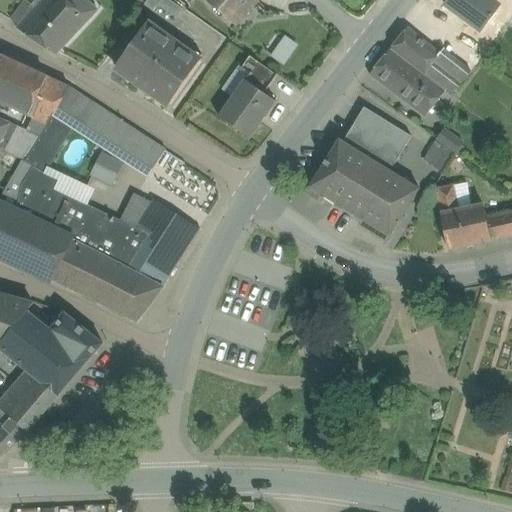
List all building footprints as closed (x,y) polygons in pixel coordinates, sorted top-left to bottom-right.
[(21,25),(17,29),(56,56),(80,31),(45,0),(36,10),(21,25)] [(98,11),(86,0),(45,0),(80,31),(98,11)] [(148,0),(145,5),(155,12),(159,7),(163,0),(148,0)] [(183,9),(170,0),(163,0),(159,7),(177,19),(183,9)] [(204,0),(232,24),(252,1),(256,4),(259,0),(204,0)] [(431,0),(430,2),(463,27),(477,38),(497,12),(505,0),(431,0)] [(511,0),(505,0),(497,12),(510,21),(511,22),(511,0)] [(24,2),(12,19),(21,25),(36,10),(24,2)] [(510,21),(497,12),(477,38),(463,27),(440,56),(425,75),(447,92),(451,95),(454,97),(491,49),(489,48),(510,21)] [(200,62),(148,24),(117,68),(170,105),(200,62)] [(440,56),(407,29),(391,49),(425,75),(440,56)] [(283,35),(273,58),(288,64),(298,42),(283,35)] [(447,92),(391,49),(370,75),(426,119),(447,92)] [(0,102),(16,110),(36,72),(2,57),(0,60),(0,102)] [(278,76),(251,57),(244,68),(251,73),(246,81),(265,94),(278,76)] [(224,92),(233,99),(246,81),(251,73),(244,68),(241,67),(224,92)] [(36,72),(16,110),(47,125),(50,121),(70,88),(36,72)] [(265,94),(246,81),(233,99),(220,117),(250,138),(276,102),(265,94)] [(80,95),(70,88),(50,121),(40,137),(39,138),(26,159),(24,159),(14,173),(16,173),(12,180),(24,186),(80,95)] [(80,95),(24,186),(35,191),(45,175),(48,171),(74,128),(90,101),(80,95)] [(166,150),(90,101),(74,128),(149,177),(166,150)] [(412,138),(365,110),(344,143),(391,172),(412,138)] [(0,147),(12,125),(0,119),(0,147)] [(40,137),(13,125),(12,125),(0,147),(24,159),(26,159),(39,138),(40,137)] [(463,144),(444,130),(436,140),(456,154),(463,144)] [(391,172),(339,141),(311,189),(392,237),(420,189),(391,172)] [(446,148),(436,142),(424,161),(434,167),(445,149),(446,148)] [(455,154),(445,149),(434,167),(434,168),(443,173),(455,154)] [(104,154),(93,175),(104,181),(108,174),(102,171),(110,157),(104,154)] [(124,164),(110,157),(102,171),(108,174),(104,181),(113,185),(124,164)] [(89,207),(95,193),(48,171),(45,175),(59,182),(55,191),(89,207)] [(0,203),(0,258),(17,266),(18,264),(137,322),(163,288),(114,262),(136,229),(122,222),(89,207),(55,191),(59,182),(45,175),(35,191),(43,195),(37,208),(31,205),(26,216),(0,203)] [(24,186),(12,180),(5,192),(31,205),(37,208),(43,195),(35,191),(24,186)] [(468,184),(455,187),(461,211),(473,209),(468,184)] [(455,186),(438,190),(443,215),(461,211),(455,187),(455,186)] [(31,205),(5,192),(0,200),(0,203),(26,216),(31,205)] [(136,229),(114,262),(163,288),(200,230),(154,201),(147,212),(136,229)] [(132,204),(122,222),(136,229),(147,212),(132,204)] [(443,215),(442,215),(449,251),(492,242),(487,220),(484,206),(473,209),(461,211),(443,215)] [(511,214),(487,220),(492,242),(511,237),(511,214)] [(35,305),(0,294),(0,345),(29,312),(35,305)] [(29,312),(0,345),(0,348),(27,370),(27,371),(58,396),(103,344),(65,313),(59,321),(57,319),(49,328),(29,312)] [(1,401),(0,402),(0,408),(27,432),(58,396),(27,371),(27,370),(1,401)] [(0,458),(6,454),(27,432),(0,408),(0,458)]
